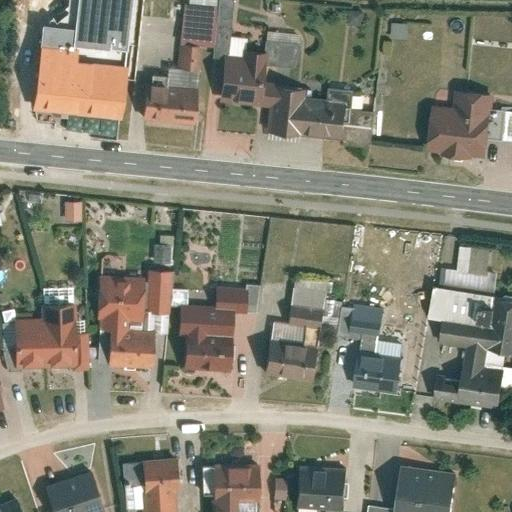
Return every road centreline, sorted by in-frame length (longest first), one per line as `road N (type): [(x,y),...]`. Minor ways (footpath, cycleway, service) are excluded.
road 1 (residential): [(0,453),(130,420),(242,414),(511,442)]
road 2 (tertiary): [(511,212),(0,152)]
